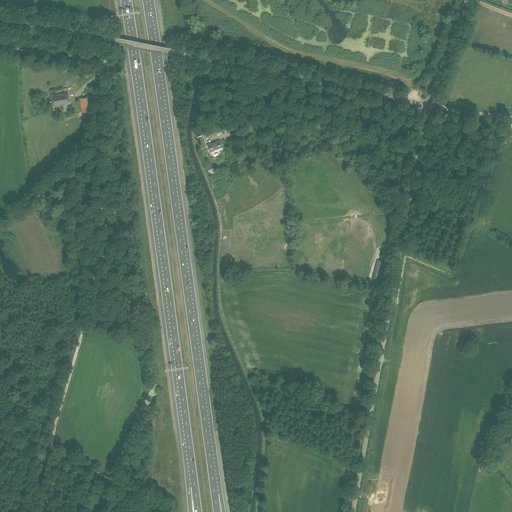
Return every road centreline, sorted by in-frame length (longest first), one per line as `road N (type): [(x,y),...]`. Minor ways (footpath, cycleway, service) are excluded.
road 1 (motorway): [(214,494),(148,0)]
road 2 (motorway): [(127,0),(194,487)]
road 3 (unclassified): [(428,104),(0,20)]
road 4 (unclassified): [(353,511),(428,104)]
